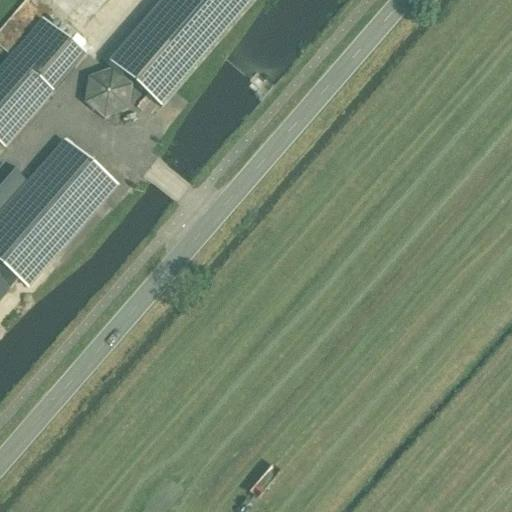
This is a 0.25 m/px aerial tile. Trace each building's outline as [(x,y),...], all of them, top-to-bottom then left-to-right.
[(166,0),(109,67),(161,112),(258,0),(166,0)] [(0,144),(7,151),(86,60),(44,23),(0,73),(0,144)] [(128,114),(133,90),(113,74),(90,82),(86,107),(106,122),(128,114)] [(27,290),(114,190),(67,149),(0,226),(0,305),(19,283),(27,290)] [(0,214),(25,185),(7,169),(0,176),(0,214)]
